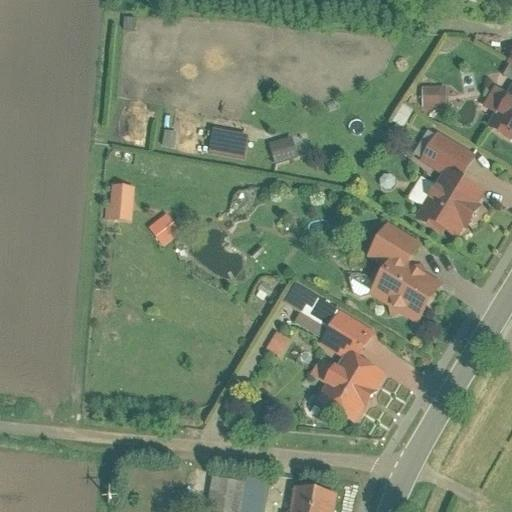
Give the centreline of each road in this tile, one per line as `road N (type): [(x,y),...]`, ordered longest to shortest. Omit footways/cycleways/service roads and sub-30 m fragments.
road 1 (unclassified): [(405,469),(0,420)]
road 2 (tertiary): [(511,294),(405,469)]
